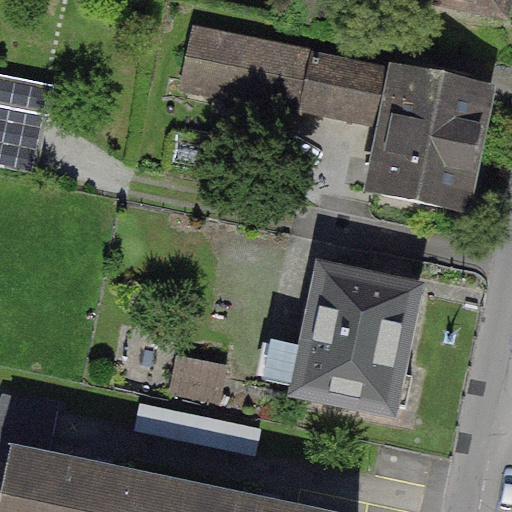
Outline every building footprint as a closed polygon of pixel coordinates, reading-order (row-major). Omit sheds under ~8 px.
[(509,39),(511,23),(511,0),(413,0),(410,17),(509,39)] [(385,138),(397,73),(198,37),(186,103),(385,138)] [(0,79),(0,171),(39,179),(57,91),(0,79)] [(474,240),(503,105),(402,84),(373,219),(474,240)] [(398,419),(427,281),(321,259),(292,397),(398,419)] [(228,372),(178,361),(170,397),(220,407),(228,372)] [(63,405),(5,394),(0,405),(0,464),(11,467),(0,508),(0,511),(178,511),(182,493),(51,464),(63,405)] [(262,435),(140,410),(135,437),(257,461),(262,435)] [(279,511),(182,493),(178,511),(279,511)]
